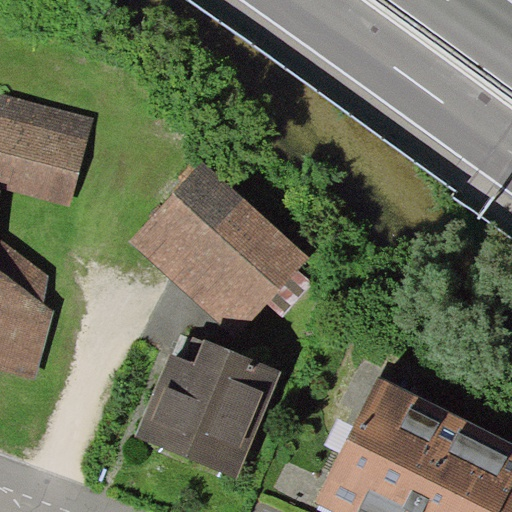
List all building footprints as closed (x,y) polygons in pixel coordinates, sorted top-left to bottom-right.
[(0,189),(70,206),(93,117),(2,95),(0,101),(0,189)] [(311,256),(202,159),(129,240),(238,337),(268,304),(298,270),(311,256)] [(0,369),(34,380),(53,311),(44,303),(49,273),(0,238),(0,369)] [(312,282),(298,270),(268,304),(283,317),(312,282)] [(281,370),(204,339),(194,362),(170,352),(135,436),(237,478),(281,370)] [(317,502),(335,511),(500,511),(511,488),(511,441),(380,376),(317,502)] [(511,511),(511,488),(500,511),(511,511)]
